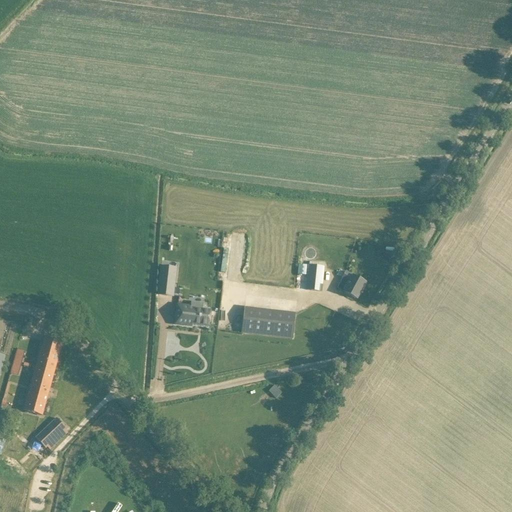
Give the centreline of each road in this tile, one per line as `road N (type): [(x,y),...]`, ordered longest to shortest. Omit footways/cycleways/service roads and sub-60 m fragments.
road 1 (unclassified): [(262,511),(273,478),(511,101)]
road 2 (track): [(229,511),(135,404),(352,355)]
road 3 (unclassified): [(135,404),(74,334),(42,313),(0,307)]
